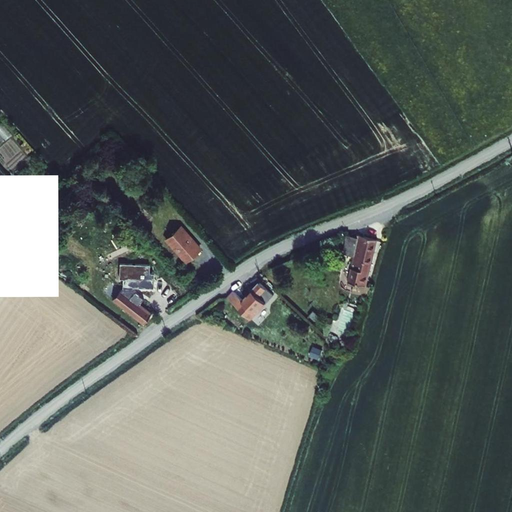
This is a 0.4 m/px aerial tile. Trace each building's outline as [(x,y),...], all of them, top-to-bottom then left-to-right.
[(187,223),(183,226),(189,233),(193,230),(187,223)] [(189,233),(183,226),(176,232),(182,239),(179,242),(188,252),(191,249),(197,256),(205,249),(199,242),(202,240),(193,230),(189,233)] [(176,232),(173,236),(179,242),(182,239),(176,232)] [(360,237),(355,257),(370,261),(374,240),(360,237)] [(208,246),(202,240),(199,242),(205,249),(208,246)] [(191,249),(188,252),(194,259),(197,256),(191,249)] [(348,289),(363,293),(370,261),(355,257),(348,289)] [(154,275),(144,263),(124,283),(127,286),(119,295),(149,319),(157,309),(139,295),(146,288),(143,285),(154,275)] [(269,280),(253,296),(266,309),(282,293),(269,280)] [(253,296),(242,286),(236,292),(260,315),(266,309),(253,296)] [(348,332),(355,309),(346,306),(339,329),(348,332)]
